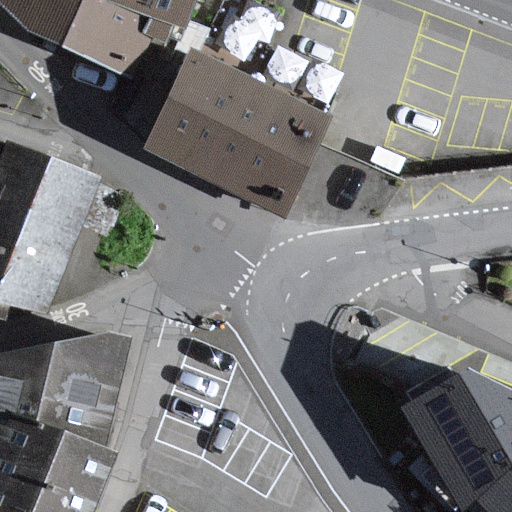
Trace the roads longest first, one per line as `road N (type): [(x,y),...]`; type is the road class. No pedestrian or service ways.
road 1 (tertiary): [(290,292),(285,333),(389,511)]
road 2 (residential): [(174,288),(110,511)]
road 3 (residential): [(0,32),(132,162)]
road 4 (residential): [(174,288),(0,339)]
road 5 (residential): [(396,245),(428,293),(511,333)]
road 6 (residential): [(132,162),(0,123)]
road 7 (residential): [(132,162),(226,242)]
road 8 (tertiary): [(396,245),(330,258),(290,292)]
